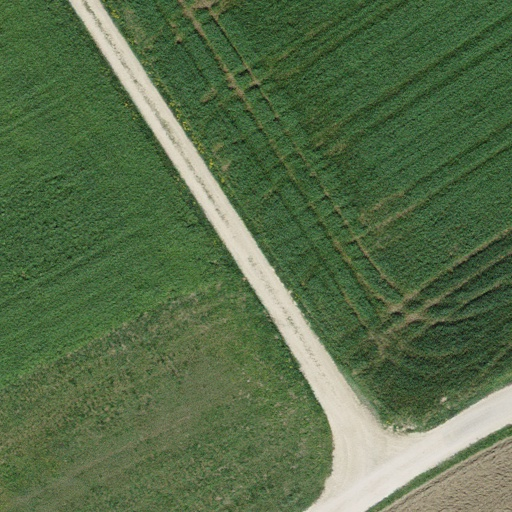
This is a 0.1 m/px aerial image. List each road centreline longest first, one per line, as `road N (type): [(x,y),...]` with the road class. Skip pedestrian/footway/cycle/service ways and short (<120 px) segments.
road 1 (track): [(390,477),(83,0)]
road 2 (track): [(511,405),(335,511)]
